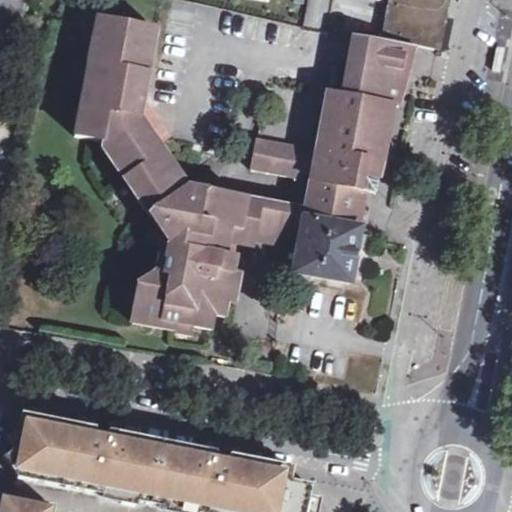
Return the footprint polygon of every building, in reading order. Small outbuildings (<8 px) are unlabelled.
[(25,0),(0,0),(0,13),(26,14),(25,0)] [(385,0),(380,33),(415,39),(434,42),(438,22),(442,4),(442,0),(385,0)] [(154,25),(95,17),(93,30),(103,31),(98,64),(87,63),(85,78),(89,79),(85,106),(80,106),(75,136),(106,142),(104,148),(109,155),(117,149),(144,186),(136,192),(152,215),(157,211),(172,231),(177,232),(169,275),(161,274),(141,288),(137,324),(176,331),(177,321),(192,323),(210,326),(218,282),(221,283),(223,269),(231,269),(234,253),(223,252),(224,239),(235,241),(237,233),(251,235),(274,240),(276,232),(280,203),(190,187),(158,141),(167,134),(155,117),(139,114),(142,99),(154,25)] [(380,33),(351,29),(344,64),(388,70),(377,132),(367,189),(376,190),(392,100),(397,101),(415,39),(380,33)] [(496,47),(492,74),(501,75),(505,48),(496,47)] [(344,64),(341,90),(326,88),(316,148),(310,180),(364,189),(367,189),(377,132),(388,70),(344,64)] [(155,117),(142,99),(139,114),(155,117)] [(301,146),(256,139),(251,167),(296,174),(301,146)] [(316,148),(301,146),(296,174),(291,204),(280,203),(276,232),(304,237),(307,214),(305,213),(310,180),(316,148)] [(358,222),(364,189),(310,180),(305,213),(307,214),(358,222)] [(358,222),(307,214),(304,237),(297,268),(352,279),(356,252),(361,223),(358,222)] [(237,233),(235,241),(249,243),(251,235),(237,233)] [(218,282),(210,326),(221,327),(231,269),(223,269),(221,283),(218,282)] [(191,333),(192,323),(177,321),(176,331),(191,333)] [(116,438),(24,420),(16,463),(21,474),(66,484),(210,511),(308,511),(315,481),(286,477),(270,468),(213,458),(211,462),(194,458),(195,454),(133,442),(133,446),(116,442),(116,438)] [(56,511),(58,503),(10,493),(6,511),(56,511)]
